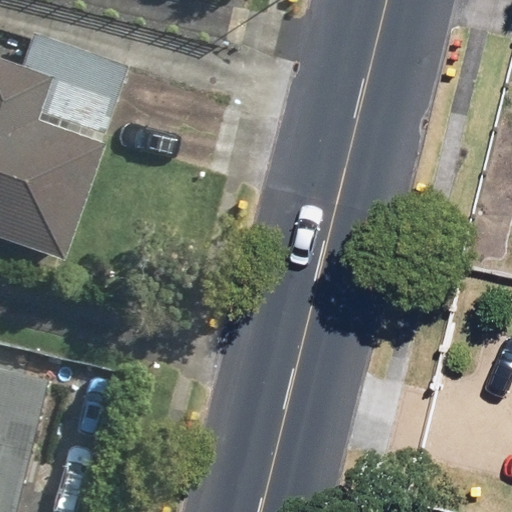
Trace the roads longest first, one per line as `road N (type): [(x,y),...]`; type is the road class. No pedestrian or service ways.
road 1 (secondary): [(383,0),(255,511)]
road 2 (unknown): [(288,378),(0,302)]
